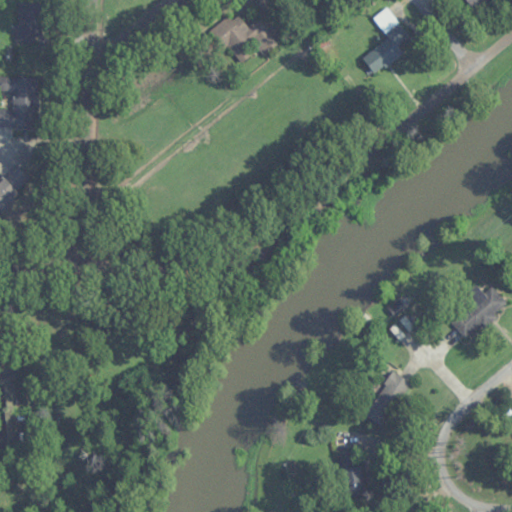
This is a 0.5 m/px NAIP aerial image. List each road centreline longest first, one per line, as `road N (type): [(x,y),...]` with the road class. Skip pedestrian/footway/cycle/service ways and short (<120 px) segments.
road 1 (residential): [(0,270),(248,263),(283,245),(511,32)]
road 2 (residential): [(86,272),(92,0)]
road 3 (residential): [(511,508),(468,504),(437,474),(444,432),(511,365)]
